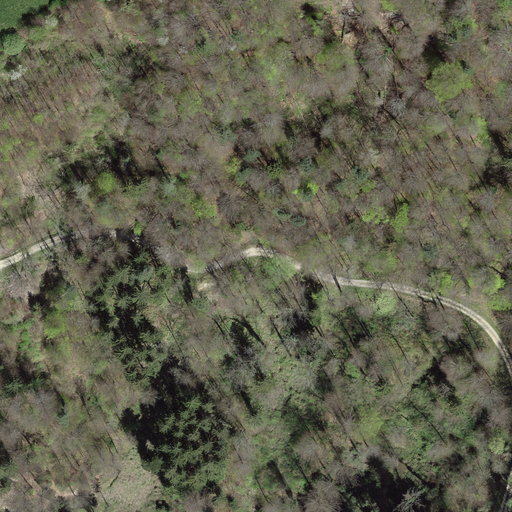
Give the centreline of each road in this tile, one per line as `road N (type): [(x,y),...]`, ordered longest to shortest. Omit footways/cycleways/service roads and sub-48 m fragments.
road 1 (track): [(0,265),(98,230),(138,239),(188,269),(268,250),(327,278),(469,308),(511,369)]
road 2 (track): [(502,506),(484,439),(457,422),(434,444),(440,511)]
